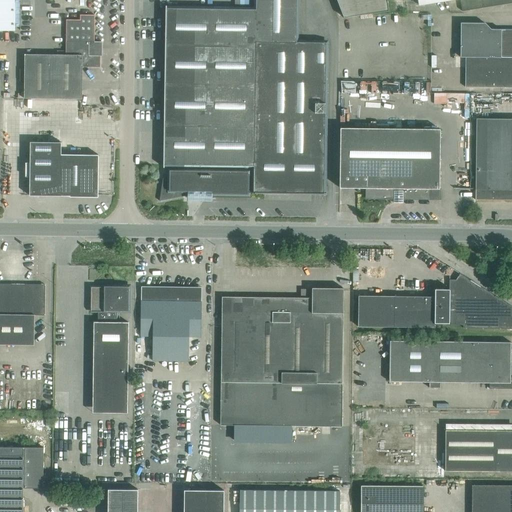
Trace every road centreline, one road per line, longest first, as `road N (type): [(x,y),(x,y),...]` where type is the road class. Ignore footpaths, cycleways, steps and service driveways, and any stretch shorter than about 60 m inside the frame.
road 1 (unclassified): [(127,231),(511,236)]
road 2 (unknown): [(326,233),(333,63),(351,51),(411,53)]
road 3 (unknown): [(207,232),(201,478)]
road 4 (unknown): [(56,230),(60,465)]
road 5 (unclassified): [(127,231),(125,0)]
road 6 (unclassified): [(0,229),(127,231)]
